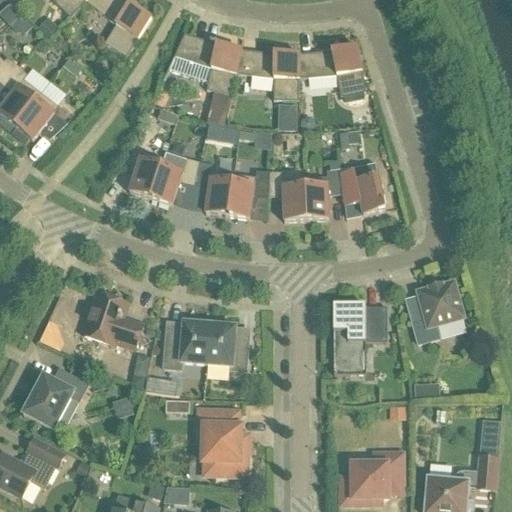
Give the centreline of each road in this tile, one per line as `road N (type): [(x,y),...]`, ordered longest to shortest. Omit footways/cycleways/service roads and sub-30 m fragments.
road 1 (residential): [(308,277),(436,258),(373,31),(360,5),(251,18),(189,0)]
road 2 (residential): [(75,230),(185,262),(308,277)]
road 3 (residential): [(304,511),(308,277)]
